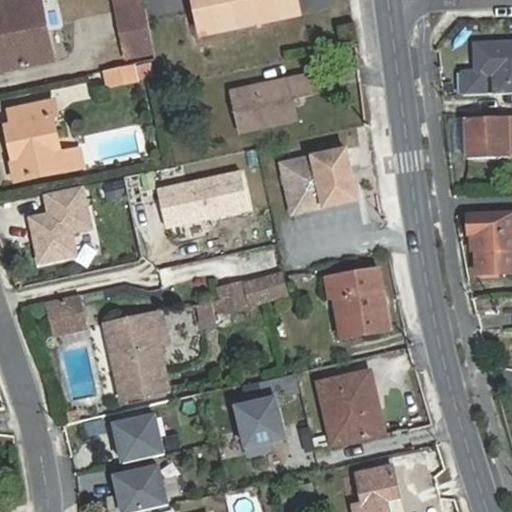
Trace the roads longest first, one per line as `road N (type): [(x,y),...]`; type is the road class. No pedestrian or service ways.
road 1 (tertiary): [(490,511),(436,324),(387,0)]
road 2 (residential): [(43,511),(43,478),(0,331)]
